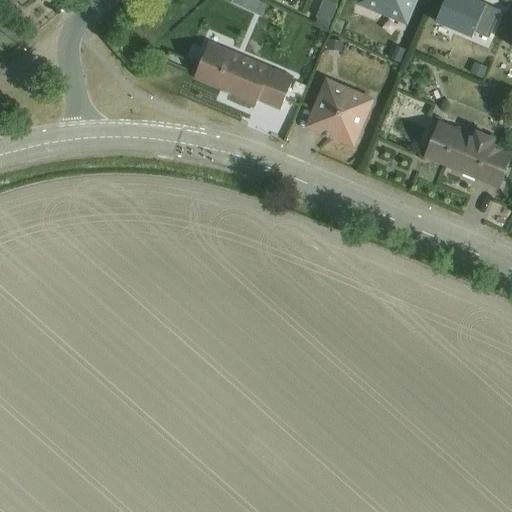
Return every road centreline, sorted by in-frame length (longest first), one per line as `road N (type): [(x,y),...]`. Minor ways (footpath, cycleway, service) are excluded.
road 1 (tertiary): [(511,269),(235,155),(159,140),(84,138)]
road 2 (unclassified): [(102,0),(70,42),(84,138)]
